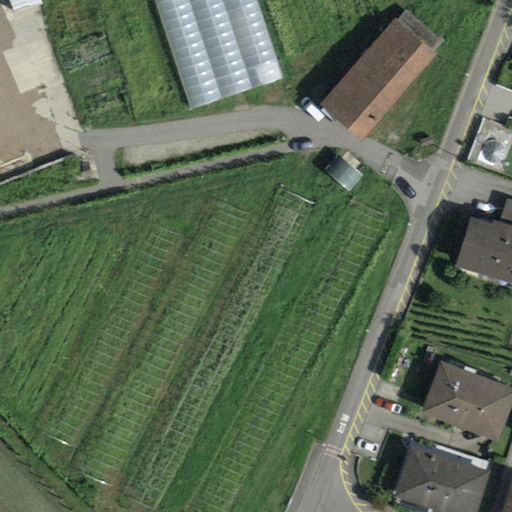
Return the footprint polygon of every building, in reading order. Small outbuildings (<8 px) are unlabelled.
[(13,0),(17,11),(45,2),(43,0),(13,0)] [(92,0),(48,0),(85,124),(125,112),(92,0)] [(145,0),(102,0),(140,118),(179,106),(145,0)] [(201,0),(160,0),(194,107),(232,95),(201,0)] [(313,0),(267,0),(290,74),(332,61),(313,0)] [(364,0),(320,0),(329,31),(370,20),(364,0)] [(441,49),(400,14),(325,102),(366,137),(441,49)] [(11,68),(16,91),(46,84),(41,62),(11,68)] [(315,202),(282,186),(139,466),(172,483),(315,202)] [(113,482),(247,210),(211,193),(78,465),(113,482)] [(231,511),(386,214),(349,195),(184,511),(231,511)] [(500,221),(470,212),(452,267),(511,285),(511,199),(507,198),(500,221)] [(75,445),(183,222),(148,205),(40,428),(75,445)] [(120,240),(84,222),(0,386),(36,404),(120,240)] [(0,360),(55,251),(19,233),(0,271),(0,360)] [(502,434),(511,405),(511,378),(443,355),(425,407),(502,434)] [(473,511),(487,463),(413,442),(399,494),(462,511),(473,511)] [(66,511),(0,443),(0,502),(9,511),(66,511)]
